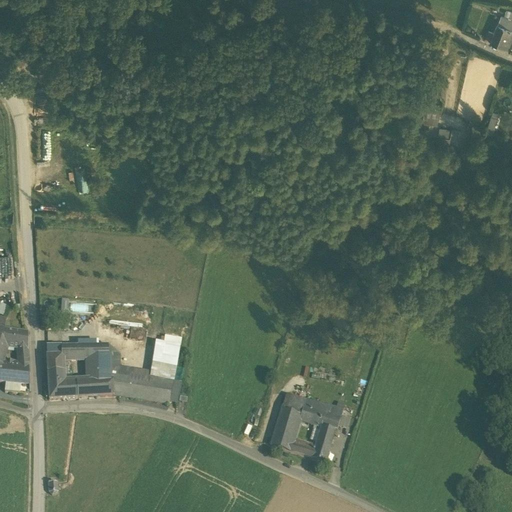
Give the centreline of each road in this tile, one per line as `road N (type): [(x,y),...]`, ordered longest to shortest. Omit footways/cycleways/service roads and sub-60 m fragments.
road 1 (residential): [(511,60),(424,21),(314,6),(0,76)]
road 2 (residential): [(375,511),(163,417),(110,408),(36,411)]
road 3 (tertiary): [(36,411),(18,114),(0,86)]
